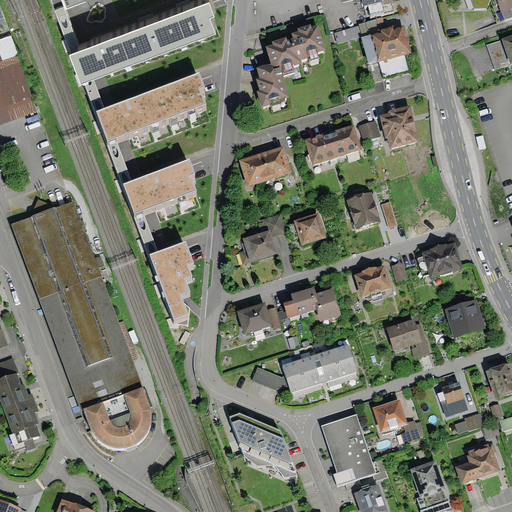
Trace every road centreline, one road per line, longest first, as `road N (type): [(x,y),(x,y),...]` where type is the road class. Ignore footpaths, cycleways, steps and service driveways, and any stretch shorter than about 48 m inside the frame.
road 1 (residential): [(474,223),(213,305)]
road 2 (residential): [(511,346),(295,419)]
road 3 (residential): [(437,78),(228,145)]
road 4 (tertiary): [(74,437),(0,242)]
road 5 (residential): [(295,419),(212,380),(213,305)]
road 6 (residential): [(213,305),(228,145)]
road 7 (primary): [(474,223),(437,78)]
road 8 (residential): [(228,145),(243,0)]
road 9 (tertiary): [(170,511),(88,457),(74,437)]
